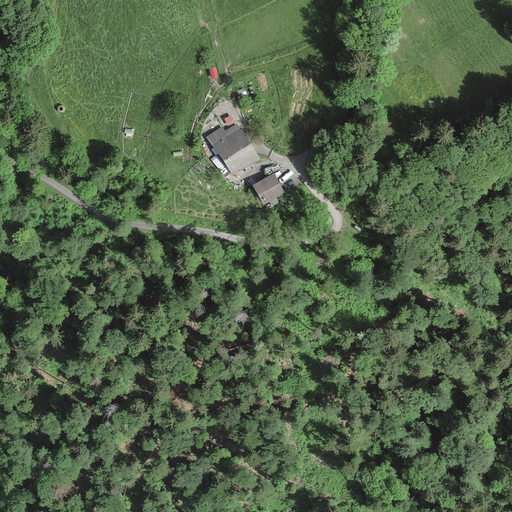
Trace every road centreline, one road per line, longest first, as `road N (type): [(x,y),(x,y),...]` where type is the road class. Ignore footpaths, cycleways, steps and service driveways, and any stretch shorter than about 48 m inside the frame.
road 1 (unclassified): [(283,173),(299,170),(338,221),(320,239),(268,244),(131,224),(0,153)]
road 2 (track): [(369,0),(351,115),(299,170)]
